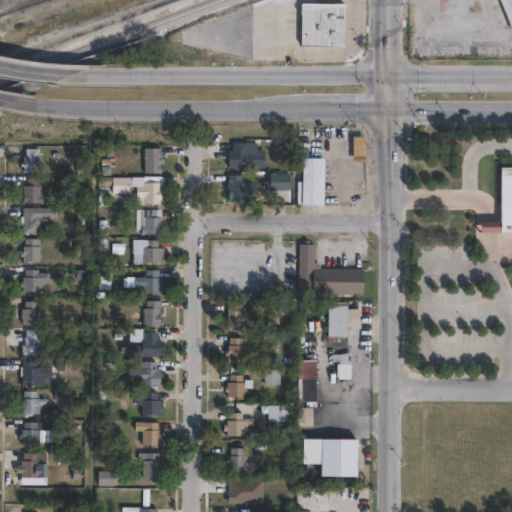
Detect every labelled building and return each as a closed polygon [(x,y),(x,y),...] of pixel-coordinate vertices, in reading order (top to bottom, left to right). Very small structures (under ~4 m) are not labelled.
[(343,0),(343,40),(300,40),(300,0),(343,0)] [(511,0),(511,29),(500,0),(511,0)] [(262,146),(261,164),(230,164),(230,154),(233,154),(233,146),(234,146),(234,139),(258,139),(258,146),(262,146)] [(160,144),(160,151),(162,151),(162,160),(160,160),(160,169),(143,169),(143,144),(160,144)] [(38,145),(38,151),(40,151),(40,169),(22,169),(22,163),(19,163),(19,158),(22,158),(22,152),(25,152),(25,145),(38,145)] [(325,201),(299,201),(299,177),(303,177),(303,154),(325,154),(325,201)] [(511,231),(499,231),(499,221),(499,165),(511,165),(511,231)] [(291,185),(270,185),(270,170),(291,170),(291,185)] [(243,171),(243,178),(254,178),(253,197),(229,197),(229,184),(230,184),(230,180),(229,180),(229,171),(243,171)] [(163,179),(163,200),(143,200),(143,194),(135,194),(135,183),(142,183),(142,172),(162,173),(162,179),(163,179)] [(130,189),(115,189),(115,173),(130,173),(130,189)] [(51,199),(21,199),(22,181),(26,181),(26,174),(51,174),(51,199)] [(38,217),(38,229),(21,229),(21,220),(18,220),(19,212),(21,212),(21,204),(54,204),(54,214),(46,214),(46,217),(38,217)] [(160,206),(160,230),(140,230),(140,225),(135,225),(135,205),(160,206)] [(499,221),(489,221),(479,221),(479,231),(489,231),(499,231),(499,221)] [(39,235),(39,258),(31,257),(31,260),(23,260),(23,257),(20,257),(21,242),(23,242),(24,235),(39,235)] [(157,236),(157,244),(160,244),(160,259),(150,259),(150,261),(143,261),(143,258),(141,258),(141,250),(130,250),(131,235),(157,236)] [(314,241),(314,260),(318,260),(320,262),(320,265),(362,266),(362,292),(298,291),(299,241),(310,241),(314,241)] [(48,269),(48,279),(43,279),(43,283),(39,283),(39,291),(30,290),(30,288),(21,288),(21,283),(19,283),(19,278),(21,278),(21,273),(23,273),(24,266),(37,266),(37,268),(48,269)] [(158,266),(158,274),(163,274),(163,284),(160,284),(160,291),(150,291),(150,289),(142,289),(142,284),(126,284),(126,273),(144,273),(144,266),(158,266)] [(160,297),(159,305),(158,305),(158,308),(161,308),(161,314),(159,314),(158,322),(144,322),(145,296),(160,297)] [(37,298),(37,305),(38,306),(38,321),(19,321),(20,306),(23,306),(23,298),(37,298)] [(240,301),(240,309),(249,309),(249,326),(242,326),(242,328),(226,328),(226,301),(240,301)] [(347,304),(347,326),(349,326),(349,334),(327,334),(327,302),(347,302),(347,304)] [(38,326),(38,339),(39,339),(39,343),(41,343),(41,352),(20,352),(20,341),(23,341),(23,334),(24,334),(24,326),(38,326)] [(157,329),(157,337),(158,337),(158,353),(141,353),(141,335),(143,335),(143,329),(157,329)] [(242,335),(242,343),(244,343),(244,353),(226,353),(226,343),(228,343),(228,335),(242,335)] [(350,349),(350,375),(339,375),(339,359),(331,359),(331,351),(339,351),(350,349)] [(316,357),(315,399),(296,399),(296,377),(299,377),(300,357),(316,357)] [(35,358),(35,364),(50,364),(50,377),(43,377),(43,384),(20,384),(20,358),(35,358)] [(156,359),(156,366),(159,366),(159,371),(161,371),(161,378),(159,378),(159,385),(141,385),(141,377),(132,377),(132,368),(136,368),(136,359),(156,359)] [(280,382),(264,382),(264,367),(280,367),(280,382)] [(252,378),(252,386),(244,386),(244,397),(237,397),(237,395),(226,395),(226,390),(224,390),(224,384),(226,385),(226,380),(229,380),(229,373),(243,373),(243,377),(252,378)] [(38,389),(38,396),(44,396),(44,402),(38,402),(38,412),(29,412),(29,414),(20,414),(20,407),(18,407),(18,397),(22,397),(22,389),(38,389)] [(156,390),(156,398),(160,398),(160,413),(149,413),(149,415),(141,415),(141,399),(133,399),(133,390),(156,390)] [(288,403),(288,419),(268,419),(268,403),(288,403)] [(242,410),(242,416),(253,416),(253,424),(244,424),(244,434),(225,434),(225,429),(223,429),(223,423),(226,423),(226,418),(229,418),(229,410),(242,410)] [(36,420),(36,428),(38,428),(38,445),(30,445),(30,442),(19,442),(19,438),(18,438),(18,433),(19,433),(19,428),(22,428),(22,420),(36,420)] [(157,420),(157,428),(159,428),(159,433),(161,433),(161,438),(159,438),(159,446),(149,446),(149,443),(141,443),(141,429),(134,429),(134,420),(157,420)] [(357,475),(357,438),(319,438),(319,475),(357,475)] [(244,446),(243,463),(245,463),(245,471),(226,470),(226,461),(229,461),(229,453),(230,453),(230,445),(244,446)] [(45,451),(45,475),(46,475),(46,483),(20,483),(20,473),(15,473),(15,463),(19,463),(19,458),(22,458),(23,451),(45,451)] [(159,451),(159,475),(153,475),(153,476),(141,476),(141,459),(137,459),(137,451),(159,451)]
